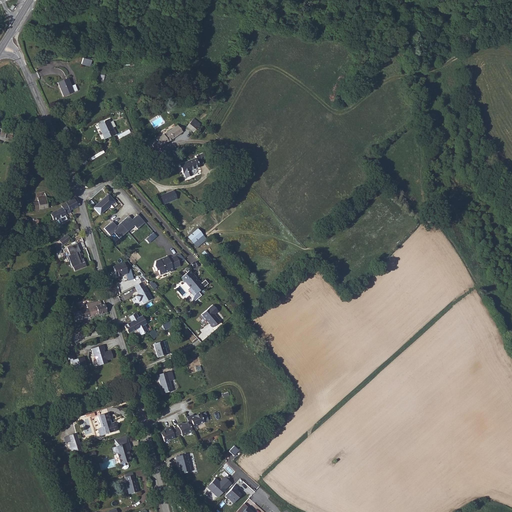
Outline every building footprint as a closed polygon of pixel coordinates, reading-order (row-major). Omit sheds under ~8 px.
[(57,82),(63,96),(74,91),(67,78),(57,82)] [(114,119),(104,124),(111,140),(121,134),(114,119)] [(195,121),(191,125),(197,131),(201,127),(195,121)] [(158,146),(159,148),(173,140),(186,130),(182,123),(156,140),(155,139),(151,142),(154,148),(158,146)] [(204,152),(200,154),(200,156),(184,163),(188,172),(189,172),(191,176),(197,173),(195,169),(204,165),(204,164),(208,162),(204,152)] [(167,202),(176,198),(174,191),(164,195),(167,202)] [(112,194),(103,202),(109,208),(117,201),(112,194)] [(57,206),(58,206),(56,200),(52,199),(50,197),(41,200),(42,203),(33,206),(33,210),(37,210),(38,213),(53,208),(57,206)] [(80,199),(67,205),(68,208),(57,214),(60,221),(64,219),(67,223),(73,220),(71,216),(76,213),(75,211),(83,207),(80,199)] [(109,208),(103,202),(96,207),(102,214),(109,208)] [(129,216),(120,223),(128,232),(135,226),(138,229),(145,223),(138,214),(132,219),(129,216)] [(114,233),(119,239),(128,232),(120,223),(117,226),(113,221),(104,229),(110,236),(114,233)] [(198,229),(188,237),(198,248),(208,239),(198,229)] [(81,236),(77,231),(69,237),(73,242),(81,236)] [(82,243),(72,247),(75,255),(72,256),(74,261),(75,261),(77,267),(78,267),(80,271),(92,266),(88,258),(87,259),(85,256),(86,255),(84,252),(86,251),(82,243)] [(208,262),(212,260),(207,250),(203,252),(208,262)] [(158,259),(156,263),(158,269),(160,268),(162,272),(171,269),(173,270),(176,269),(175,267),(183,264),(179,254),(171,257),(170,254),(158,259)] [(113,265),(116,276),(126,273),(128,279),(133,278),(130,268),(126,269),(124,262),(113,265)] [(191,269),(183,277),(186,280),(187,280),(193,286),(191,288),(196,294),(198,292),(201,296),(204,293),(200,290),(206,285),(201,279),(200,279),(194,273),(194,272),(191,269)] [(142,281),(134,285),(137,289),(136,290),(137,293),(135,294),(138,300),(141,299),(142,302),(151,298),(145,285),(144,285),(142,281)] [(243,300),(247,297),(236,286),(233,289),(243,300)] [(104,314),(112,311),(110,303),(105,304),(104,301),(98,302),(99,306),(100,305),(104,314)] [(81,321),(104,314),(100,305),(99,306),(98,302),(90,304),(91,308),(79,312),(81,321)] [(218,312),(212,305),(200,315),(213,329),(221,323),(214,315),(218,312)] [(126,323),(130,330),(140,324),(144,331),(149,328),(146,321),(147,320),(143,314),(140,315),(137,310),(132,313),(134,318),(126,323)] [(170,319),(163,322),(167,328),(173,325),(170,319)] [(78,321),(65,322),(65,329),(79,329),(78,321)] [(137,337),(129,341),(132,347),(139,343),(137,337)] [(166,349),(165,344),(164,340),(155,343),(159,357),(168,354),(166,349)] [(109,344),(97,348),(99,354),(101,354),(104,363),(113,360),(112,358),(119,356),(116,349),(110,351),(109,349),(111,349),(109,344)] [(78,352),(70,355),(71,360),(75,358),(78,369),(80,372),(86,370),(87,371),(92,370),(88,357),(81,359),(80,360),(78,352)] [(173,369),(159,373),(161,383),(163,384),(165,391),(174,389),(171,379),(175,378),(173,369)] [(101,426),(104,434),(120,428),(117,420),(115,420),(111,409),(101,413),(105,425),(101,426)] [(192,422),(192,423),(195,427),(200,425),(199,424),(204,422),(200,413),(193,416),(193,414),(188,416),(192,422)] [(189,424),(189,423),(187,419),(181,422),(180,421),(176,422),(176,424),(180,432),(181,434),(186,432),(186,431),(191,428),(189,424)] [(174,435),(180,432),(176,424),(170,427),(174,435)] [(174,436),(174,435),(170,427),(169,425),(165,427),(166,428),(159,431),(163,441),(168,438),(168,439),(174,436)] [(75,440),(77,449),(85,447),(80,431),(73,433),(75,440)] [(124,436),(118,438),(120,444),(122,451),(120,451),(124,462),(125,466),(127,466),(128,467),(130,466),(131,465),(131,464),(130,460),(134,459),(131,448),(134,447),(132,441),(126,443),(124,436)] [(183,467),(184,472),(194,469),(190,452),(179,454),(182,467),(183,467)] [(128,479),(127,480),(130,492),(140,490),(138,482),(141,481),(140,476),(136,477),(135,473),(126,474),(128,479)] [(232,484),(224,477),(220,482),(215,477),(206,487),(218,499),(232,484)] [(238,487),(235,484),(224,496),(234,504),(242,494),(236,490),(238,487)]
